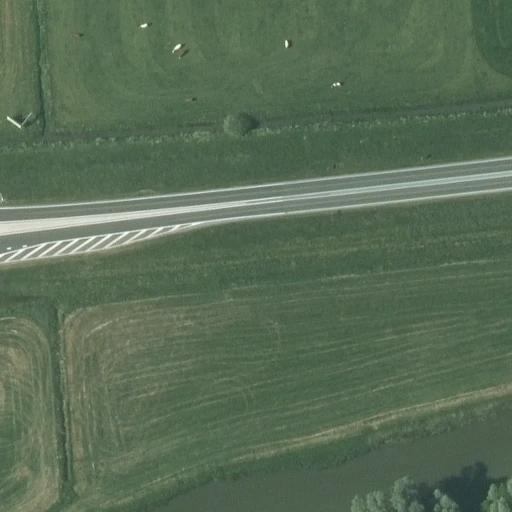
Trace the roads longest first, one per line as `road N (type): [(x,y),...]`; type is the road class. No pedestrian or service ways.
road 1 (trunk): [(0,243),(295,199)]
road 2 (trunk): [(295,199),(0,216)]
road 3 (trunk): [(295,199),(511,173)]
